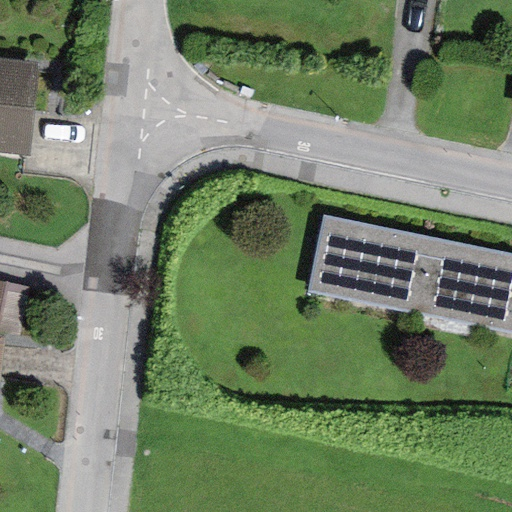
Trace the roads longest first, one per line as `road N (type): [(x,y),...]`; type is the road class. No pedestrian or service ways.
road 1 (residential): [(129,124),(511,202)]
road 2 (unclassified): [(87,511),(129,124)]
road 3 (unclassified): [(129,124),(143,0)]
